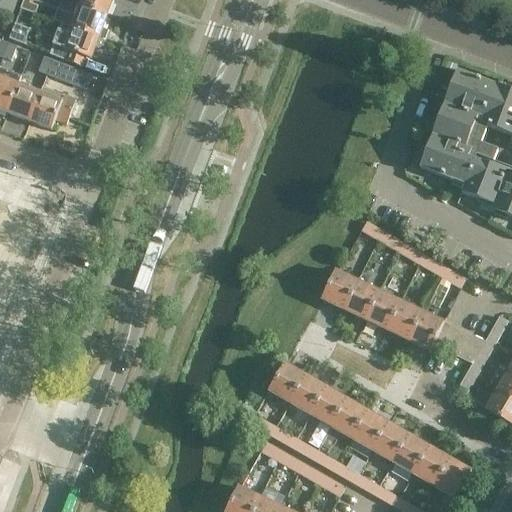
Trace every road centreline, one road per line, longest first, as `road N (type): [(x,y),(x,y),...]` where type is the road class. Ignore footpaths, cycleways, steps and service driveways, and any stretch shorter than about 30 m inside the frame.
road 1 (secondary): [(59,511),(248,0)]
road 2 (residential): [(511,256),(388,187),(445,31)]
road 3 (residential): [(0,419),(86,191)]
road 4 (residential): [(86,191),(159,0)]
